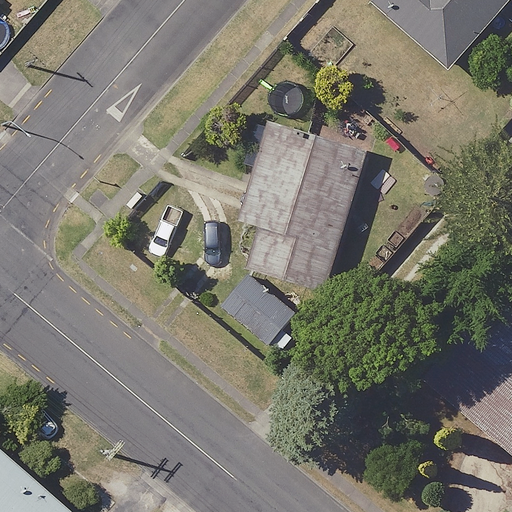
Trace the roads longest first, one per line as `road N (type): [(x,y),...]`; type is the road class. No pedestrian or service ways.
road 1 (tertiary): [(0,285),(271,511)]
road 2 (residential): [(187,0),(0,213)]
